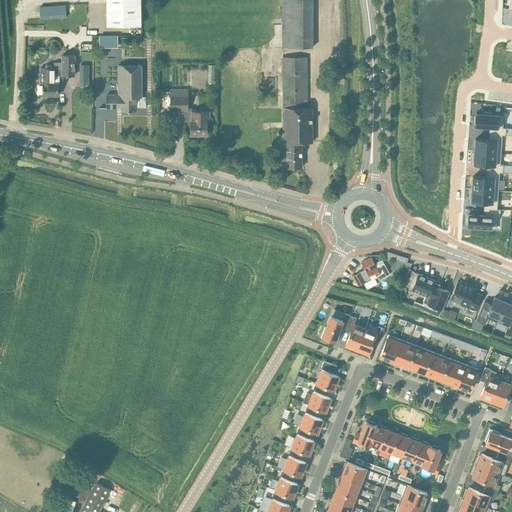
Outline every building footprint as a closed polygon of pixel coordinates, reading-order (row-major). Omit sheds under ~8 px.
[(140,0),(106,0),(107,25),(141,25),(140,0)] [(312,0),(281,0),(281,47),(312,47),(312,0)] [(65,17),(64,4),(39,5),(39,18),(65,17)] [(117,47),(117,34),(98,35),(98,47),(117,47)] [(54,83),(54,75),(75,75),(75,54),(61,54),(61,62),(54,62),(54,68),(40,68),(40,83),(43,83),(43,95),(58,95),(58,83),(54,83)] [(302,167),(301,142),(305,142),(313,142),(312,107),(307,107),(307,56),(282,56),(282,107),(283,150),(286,150),(286,167),(302,167)] [(89,86),(89,64),(80,64),(79,86),(89,86)] [(142,96),(142,65),(117,65),(117,94),(107,95),(107,108),(121,107),(121,110),(136,110),(136,107),(146,107),(146,96),(142,96)] [(207,134),(207,120),(210,120),(210,110),(192,110),(192,107),(188,107),(188,95),(170,95),(170,110),(184,110),(184,121),(191,121),(191,134),(207,134)] [(473,116),(473,123),(474,123),(474,126),(488,127),(488,133),(502,134),(502,127),(497,126),(498,114),(490,114),(490,113),(482,112),(482,114),(474,113),(474,116),(473,116)] [(474,139),(474,151),(496,152),(497,141),(502,141),(502,134),(488,133),(488,139),(474,139)] [(472,153),(472,161),(474,161),(473,164),(486,165),(486,171),(499,171),(500,165),(496,164),(496,152),(474,151),(474,153),(472,153)] [(472,176),(471,189),(494,190),(494,178),(499,178),(499,171),(486,171),(485,177),(472,176)] [(470,190),(470,198),(471,198),(471,202),(483,202),(483,208),(497,209),(497,202),(493,202),(494,190),(471,189),(471,191),(470,190)] [(467,216),(467,224),(468,224),(468,227),(478,227),(478,229),(485,229),(485,228),(491,228),(491,216),(496,216),(497,209),(483,208),(483,214),(469,214),(469,216),(467,216)] [(408,257),(387,251),(387,256),(394,258),(406,263),(408,257)] [(362,262),(365,269),(352,277),(354,279),(352,285),(357,287),(358,285),(375,276),(376,278),(377,277),(378,279),(389,273),(382,259),(374,263),(371,257),(362,262)] [(394,258),(390,268),(400,273),(404,263),(394,258)] [(425,295),(423,301),(442,309),(449,291),(438,287),(440,284),(434,281),(435,280),(418,273),(411,289),(425,295)] [(467,283),(460,280),(460,281),(459,282),(458,281),(457,281),(450,297),(467,304),(465,311),(473,314),(481,294),(473,291),(475,288),(466,285),(467,283)] [(390,281),(388,291),(397,293),(399,283),(390,281)] [(503,297),(499,295),(496,297),(495,296),(491,303),(484,300),(476,320),(483,323),(487,315),(497,320),(505,301),(504,300),(503,297)] [(505,301),(497,320),(508,324),(504,332),(511,335),(511,300),(510,300),(507,302),(505,301)] [(346,328),(350,315),(345,313),(342,320),(331,315),(326,327),(325,326),(321,336),(329,340),(329,338),(335,340),(340,326),(346,328)] [(357,348),(365,328),(354,324),(356,317),(350,315),(346,328),(351,330),(346,344),(348,345),(348,347),(355,350),(355,348),(357,348)] [(365,328),(357,348),(358,349),(358,351),(365,353),(365,352),(368,353),(374,339),(379,341),(384,328),(378,326),(376,333),(365,328)] [(438,339),(440,333),(432,330),(429,336),(438,339)] [(446,342),(448,336),(440,333),(438,339),(446,342)] [(391,359),(399,338),(388,334),(380,355),(384,357),(384,359),(389,361),(390,359),(391,359)] [(455,345),(457,339),(448,336),(446,342),(455,345)] [(400,363),(408,342),(399,338),(391,359),(400,363)] [(463,349),(465,342),(457,339),(455,345),(455,346),(463,349)] [(408,366),(416,345),(408,342),(400,363),(408,366)] [(471,352),(474,345),(465,342),(463,349),(471,352)] [(417,369),(425,348),(416,345),(408,366),(417,369)] [(482,348),(474,345),(471,352),(479,354),(482,348)] [(425,372),(433,351),(425,348),(417,369),(425,372)] [(433,376),(441,355),(433,351),(425,372),(433,376)] [(442,379),(450,358),(441,355),(433,376),(442,379)] [(450,382),(458,361),(450,358),(442,379),(450,382)] [(324,359),(321,366),(334,371),(337,364),(324,359)] [(459,385),(467,364),(458,361),(450,382),(459,385)] [(467,364),(459,385),(460,386),(459,388),(465,390),(466,388),(470,389),(478,369),(467,364)] [(492,400),(499,380),(488,376),(491,369),(485,367),(480,380),(486,382),(480,396),(483,397),(482,399),(489,401),(490,399),(492,400)] [(320,372),(316,381),(329,386),(334,388),(336,383),(338,384),(340,377),(338,376),(339,375),(323,369),(322,373),(320,372)] [(511,379),(510,384),(499,380),(492,400),(493,401),(492,402),(499,405),(500,403),(503,404),(508,390),(511,391),(511,379)] [(316,381),(313,388),(326,393),(329,386),(316,381)] [(315,391),(313,394),(307,392),(304,401),(307,403),(321,408),(320,408),(326,410),(328,404),(330,405),(332,399),(330,398),(331,397),(315,391)] [(307,403),(305,409),(318,414),(320,408),(321,408),(307,403)] [(303,416),(300,424),(312,429),(312,430),(317,432),(320,426),(321,427),(324,420),(322,420),(322,419),(307,413),(305,416),(303,416)] [(368,445),(375,425),(374,424),(375,422),(369,420),(368,422),(366,421),(361,434),(356,433),(353,441),(359,443),(359,442),(368,445)] [(299,424),(297,431),(310,436),(312,430),(312,429),(300,424),(299,424)] [(380,450),(388,430),(386,429),(386,427),(381,425),(380,427),(375,425),(368,445),(380,450)] [(498,453),(511,458),(511,454),(511,439),(499,434),(500,432),(489,428),(486,436),(488,437),(486,442),(500,448),(498,453)] [(391,454),(399,434),(396,433),(397,431),(391,429),(391,431),(388,430),(380,450),(391,454)] [(402,458),(409,438),(407,437),(408,435),(402,433),(401,435),(399,434),(391,454),(402,458)] [(304,451),(309,453),(310,451),(311,448),(312,449),(313,449),(314,446),(315,442),(313,441),(314,440),(299,435),(297,434),(296,438),(295,437),(291,446),(301,450),(304,451)] [(412,462),(420,442),(418,441),(418,439),(413,437),(412,439),(409,438),(402,458),(412,462)] [(423,466),(431,446),(428,445),(429,443),(423,441),(423,443),(420,442),(412,462),(423,466)] [(431,446),(423,466),(431,469),(431,471),(436,473),(440,465),(435,463),(440,450),(438,449),(438,447),(432,445),(432,446),(431,446)] [(301,450),(291,446),(288,452),(292,454),(301,457),(304,451),(301,450)] [(504,475),(511,458),(498,453),(496,459),(482,454),(481,456),(479,456),(476,462),(478,463),(477,465),(501,474),(504,475)] [(296,472),(295,473),(300,475),(302,470),(304,470),(305,467),(307,464),(305,463),(305,462),(289,455),(288,459),(286,459),(283,467),(296,472)] [(343,472),(364,480),(368,469),(347,461),(346,465),(344,465),(341,471),(343,471),(343,472)] [(501,474),(477,465),(477,466),(475,466),(472,472),(474,473),(473,476),(487,481),(485,487),(498,492),(500,486),(497,485),(501,474)] [(295,473),(296,472),(283,467),(280,474),(293,479),(295,473)] [(361,489),(364,480),(343,472),(340,481),(361,489)] [(418,476),(415,484),(424,488),(427,480),(418,476)] [(288,494),(287,494),(292,496),(293,494),(294,491),(296,492),(297,489),(299,485),(297,484),(297,483),(281,477),(279,481),(278,480),(275,489),(286,493),(288,494)] [(96,481),(78,511),(98,511),(111,489),(96,481)] [(357,497),(361,489),(340,481),(336,489),(357,497)] [(402,495),(423,503),(423,502),(425,503),(427,497),(425,496),(427,492),(406,484),(402,495)] [(373,494),(378,496),(381,487),(377,485),(374,494),(373,493),(373,494)] [(495,497),(498,492),(485,487),(483,492),(469,487),(468,490),(466,489),(463,496),(465,496),(464,498),(484,506),(488,507),(492,496),(495,497)] [(387,499),(390,490),(384,488),(381,497),(387,499)] [(286,493),(275,489),(274,489),(272,495),(285,500),(287,494),(288,494),(286,493)] [(354,506),(357,497),(336,489),(333,498),(354,506)] [(375,504),(378,496),(373,494),(370,502),(375,504)] [(419,511),(423,503),(402,495),(398,504),(419,511)] [(289,506),(289,505),(273,498),(271,502),(270,502),(267,510),(266,510),(266,511),(269,511),(288,511),(289,510),(290,507),(289,506)] [(345,511),(351,511),(354,506),(333,498),(330,506),(345,511)] [(484,506),(464,498),(464,500),(462,499),(460,506),(461,506),(460,509),(467,511),(482,511),(484,506)]
